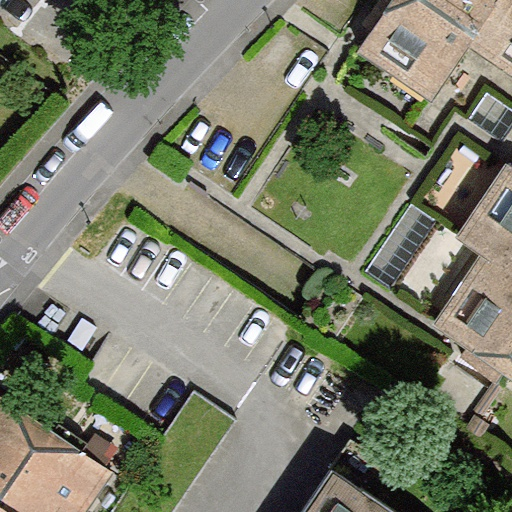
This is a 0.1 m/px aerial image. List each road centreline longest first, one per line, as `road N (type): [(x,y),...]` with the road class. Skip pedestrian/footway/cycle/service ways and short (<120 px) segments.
road 1 (tertiary): [(246,0),(130,119),(0,272)]
road 2 (unknown): [(99,155),(287,296)]
